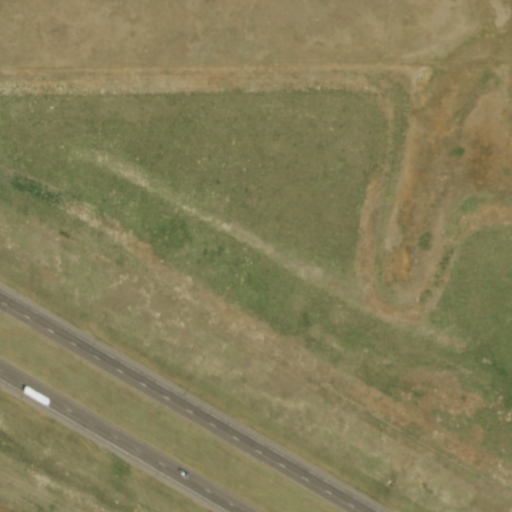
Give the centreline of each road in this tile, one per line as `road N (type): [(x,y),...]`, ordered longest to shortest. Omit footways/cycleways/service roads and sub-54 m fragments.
road 1 (motorway): [(367,511),(0,297)]
road 2 (motorway): [(0,369),(245,511)]
